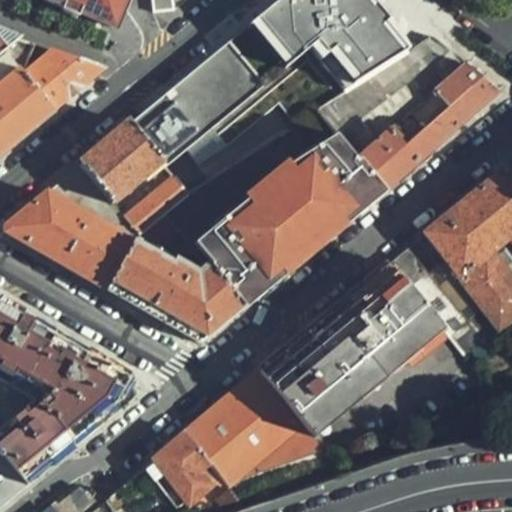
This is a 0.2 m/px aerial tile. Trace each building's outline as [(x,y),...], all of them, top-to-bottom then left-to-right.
[(45,0),(110,27),(116,30),(128,0),(45,0)] [(210,58),(129,125),(161,163),(173,178),(187,195),(315,111),(413,46),(388,17),(374,0),(281,0),(280,0),(210,58)] [(176,9),(174,0),(154,0),(155,11),(176,9)] [(0,53),(16,41),(0,35),(0,53)] [(429,37),(413,46),(315,111),(385,191),(392,185),(479,109),(488,100),(497,93),(465,66),(429,37)] [(0,155),(21,138),(53,110),(25,76),(33,48),(16,41),(0,53),(0,155)] [(25,76),(53,110),(75,92),(97,74),(94,70),(33,48),(25,76)] [(385,191),(315,111),(187,195),(165,214),(180,232),(210,267),(243,307),(268,287),(286,272),(323,241),(385,191)] [(161,163),(129,125),(106,144),(101,147),(78,166),(112,206),(161,163)] [(64,178),(50,189),(134,241),(138,237),(124,220),(112,206),(78,166),(64,178)] [(511,179),(504,169),(463,202),(423,236),(444,260),(425,274),(404,251),(386,266),(442,332),(463,357),(508,337),(501,329),(511,319),(511,179)] [(124,220),(138,237),(165,214),(187,195),(173,178),(124,220)] [(42,254),(107,291),(134,241),(50,189),(6,225),(3,227),(4,232),(42,254)] [(134,241),(107,291),(152,318),(198,344),(201,342),(243,307),(210,267),(202,276),(178,263),(175,265),(156,253),(180,232),(165,214),(138,237),(134,241)] [(301,336),(257,371),(314,440),(442,332),(386,266),(347,298),(301,336)] [(29,316),(0,299),(0,383),(34,402),(0,428),(0,459),(23,488),(74,446),(131,400),(133,375),(29,316)] [(223,400),(184,432),(209,463),(231,488),(245,477),(321,448),(314,440),(257,371),(223,400)] [(0,506),(21,490),(23,488),(0,459),(0,428),(34,402),(0,383),(0,506)] [(146,463),(143,465),(178,507),(181,510),(210,487),(197,472),(209,463),(184,432),(175,439),(146,463)] [(170,511),(178,507),(143,465),(135,473),(169,511),(170,511)] [(225,511),(226,511),(245,507),(231,488),(217,501),(225,511)]
